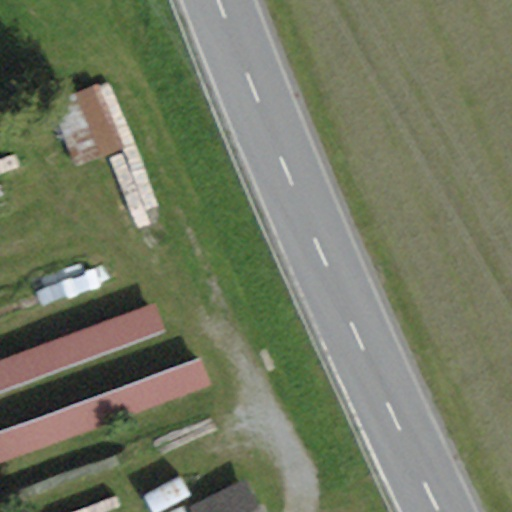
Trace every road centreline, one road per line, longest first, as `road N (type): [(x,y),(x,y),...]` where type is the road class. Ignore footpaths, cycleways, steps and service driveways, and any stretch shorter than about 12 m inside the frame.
road 1 (secondary): [(218,0),(254,97),(443,511)]
road 2 (track): [(76,194),(232,321)]
